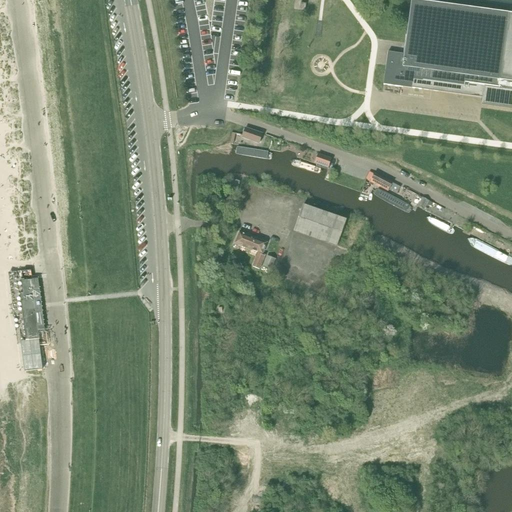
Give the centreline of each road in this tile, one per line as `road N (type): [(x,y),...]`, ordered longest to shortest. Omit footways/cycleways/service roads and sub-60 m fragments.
road 1 (secondary): [(157,511),(164,290),(150,123)]
road 2 (residential): [(150,123),(216,113),(236,118),(375,168),(511,237)]
road 3 (secondary): [(150,123),(130,0)]
